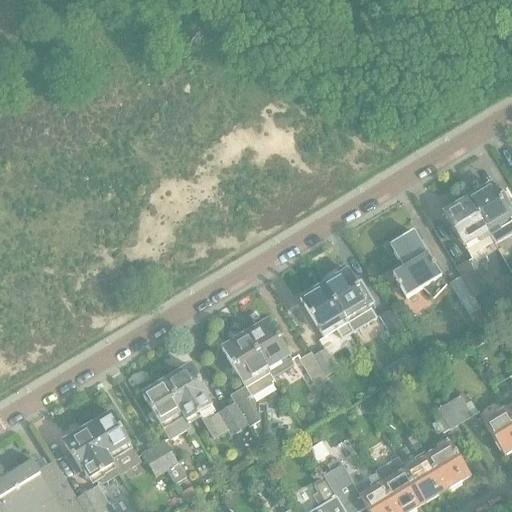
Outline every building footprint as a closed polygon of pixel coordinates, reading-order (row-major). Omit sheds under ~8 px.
[(511,223),(490,186),(467,200),(489,237),(490,236),(495,245),(511,234),(511,223)] [(489,237),(467,200),(443,214),(465,251),(467,250),(471,257),(491,244),(487,238),(489,237)] [(432,269),(420,246),(412,233),(411,233),(411,234),(397,243),(396,242),(395,243),(396,243),(391,246),(390,246),(407,274),(394,281),(397,286),(396,286),(398,290),(400,289),(407,300),(422,290),(433,300),(445,287),(434,268),(432,269)] [(485,292),(468,263),(455,270),(460,278),(473,300),(485,292)] [(369,311),(356,289),(352,282),(346,272),(322,287),(346,325),(369,311)] [(485,320),(473,300),(460,278),(449,285),(474,326),(485,320)] [(346,325),(322,287),(300,300),(323,339),(346,325)] [(403,331),(391,310),(379,318),(391,339),(403,331)] [(287,356),(267,322),(266,322),(267,323),(246,335),(266,369),(287,356)] [(266,369),(246,335),(244,337),(242,335),(233,340),(234,343),(222,350),(222,349),(221,350),(231,367),(244,388),(229,398),(234,404),(233,405),(246,428),(248,427),(249,429),(260,422),(246,399),(273,383),(265,369),(266,369)] [(337,371),(325,351),(313,358),(325,377),(337,371)] [(325,377),(313,358),(311,354),(299,361),(316,389),(328,382),(325,377)] [(207,397),(202,388),(199,382),(189,367),(187,368),(186,367),(176,374),(162,383),(186,421),(197,414),(213,441),(227,432),(231,438),(246,428),(233,405),(214,417),(209,407),(204,398),(207,397)] [(194,436),(186,421),(162,383),(160,384),(160,383),(149,390),(150,390),(141,395),(168,441),(186,430),(191,438),(194,436)] [(477,415),(470,403),(465,406),(460,398),(448,405),(460,425),(477,415)] [(460,425),(448,405),(438,411),(443,419),(432,426),(437,435),(442,433),(444,435),(460,425)] [(511,452),(511,421),(506,410),(483,424),(504,458),(504,457),(511,452)] [(138,460),(126,440),(110,414),(102,419),(101,418),(91,425),(87,428),(117,477),(137,464),(135,462),(138,460)] [(117,477),(87,428),(75,435),(75,434),(64,441),(65,441),(62,443),(81,474),(83,473),(88,481),(92,478),(95,483),(103,485),(117,477)] [(421,448),(414,436),(408,440),(415,452),(421,448)] [(186,479),(164,442),(152,449),(166,472),(174,486),(186,479)] [(470,479),(449,444),(426,458),(447,492),(469,478),(469,479),(470,479)] [(166,472),(152,449),(141,456),(155,479),(166,472)] [(447,492),(426,458),(403,471),(423,506),(447,492)] [(82,511),(76,501),(63,479),(53,462),(37,471),(31,461),(0,480),(0,511),(82,511)] [(397,511),(382,484),(373,489),(368,480),(353,489),(340,469),(324,479),(336,499),(347,492),(353,502),(359,499),(366,511),(397,511)] [(412,511),(423,506),(403,471),(382,484),(397,511),(412,511)] [(343,511),(336,499),(324,479),(313,486),(318,494),(313,498),(319,509),(313,511),(343,511)] [(110,511),(107,505),(97,489),(76,501),(82,511),(110,511)] [(197,499),(191,489),(180,496),(187,506),(197,499)]
